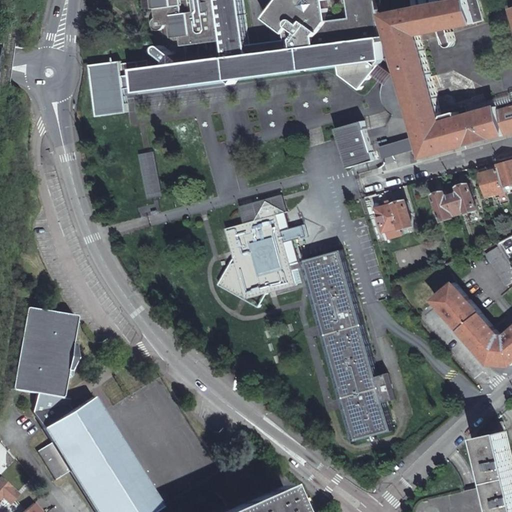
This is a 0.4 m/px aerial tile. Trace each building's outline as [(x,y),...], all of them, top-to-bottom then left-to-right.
[(374,55),(383,54),(382,41),(395,40),(428,157),(507,135),(500,110),(499,107),(446,122),(421,34),(484,21),(479,0),(449,0),(438,2),(415,7),(407,8),(405,4),(398,5),(399,10),(387,12),(393,34),(381,36),(375,0),(280,0),(268,18),(287,34),(288,39),(250,45),(244,0),(152,0),(155,18),(153,20),(152,22),(151,24),(151,26),(152,28),(154,30),(156,31),(159,31),(162,30),(164,28),(165,25),(171,24),(173,37),(179,37),(180,45),(198,43),(199,49),(208,48),(208,42),(220,40),(220,39),(225,39),(227,56),(186,61),(163,44),(160,44),(158,46),(157,48),(158,51),(169,60),(167,64),(150,66),(149,59),(123,62),(122,60),(91,64),(98,116),(129,111),(124,74),(136,73),(139,91),(339,65),(340,74),(360,89),(379,64),(375,61),(374,55)] [(511,106),(500,110),(507,135),(511,133),(511,106)] [(365,120),(338,128),(350,167),(376,160),(365,120)] [(416,136),(382,146),(386,158),(420,148),(416,136)] [(156,152),(141,155),(148,200),(163,197),(156,152)] [(511,161),(500,164),(506,186),(511,184),(511,161)] [(500,164),(481,169),(489,197),(507,192),(506,186),(500,164)] [(453,188),(461,213),(467,211),(468,213),(479,209),(471,183),(453,188)] [(455,215),(461,213),(453,188),(436,194),(444,220),(455,217),(455,215)] [(242,207),(246,222),(261,218),(260,213),(264,206),(272,204),(281,208),(282,213),(288,212),(284,195),(242,207)] [(390,205),(380,208),(386,229),(402,225),(403,228),(415,224),(408,200),(407,200),(405,197),(398,199),(396,198),(389,200),(390,205)] [(261,218),(246,222),(227,227),(237,262),(232,263),(219,284),(241,297),(246,295),(247,298),(298,284),(294,270),(292,263),(287,246),(306,240),(303,228),(284,234),(279,213),(282,213),(281,208),(272,204),(264,206),(260,213),(261,218)] [(507,285),(511,281),(511,265),(499,245),(487,253),(507,285)] [(309,259),(311,265),(358,439),(394,429),(344,250),(309,259)] [(292,263),(294,270),(311,265),(309,259),(292,263)] [(492,362),(511,364),(511,330),(507,335),(502,335),(457,282),(437,299),(492,362)] [(150,511),(160,506),(92,396),(72,409),(68,404),(70,398),(61,397),(64,377),(66,377),(67,377),(68,377),(69,377),(71,376),(71,375),(71,373),(72,370),(77,358),(75,343),(70,343),(75,316),(24,307),(11,390),(36,394),(33,412),(51,441),(37,450),(55,479),(70,470),(95,511),(150,511)] [(495,433),(483,436),(494,483),(449,494),(452,511),(511,511),(511,455),(506,431),(505,431),(503,421),(493,424),(495,433)] [(25,471),(20,476),(28,486),(34,481),(25,471)] [(0,506),(2,508),(8,502),(8,503),(17,493),(0,478),(0,506)] [(291,498),(296,511),(314,504),(309,491),(291,498)] [(281,511),(273,492),(226,511),(281,511)] [(62,511),(51,498),(41,507),(44,511),(62,511)]
